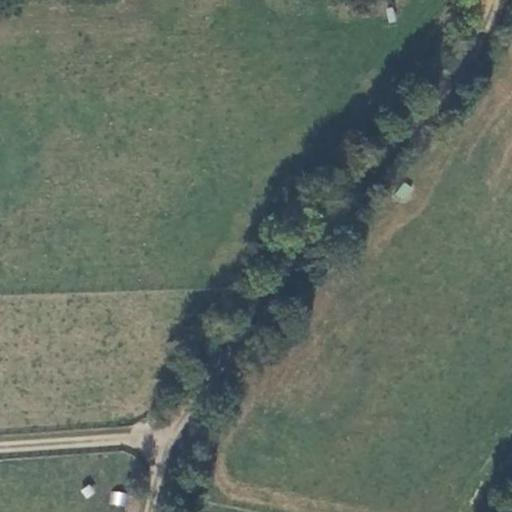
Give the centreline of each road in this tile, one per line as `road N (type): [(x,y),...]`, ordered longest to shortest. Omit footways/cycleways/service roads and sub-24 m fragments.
road 1 (track): [(151,511),(167,435),(283,273),(448,84),(494,0)]
road 2 (track): [(167,435),(0,448)]
